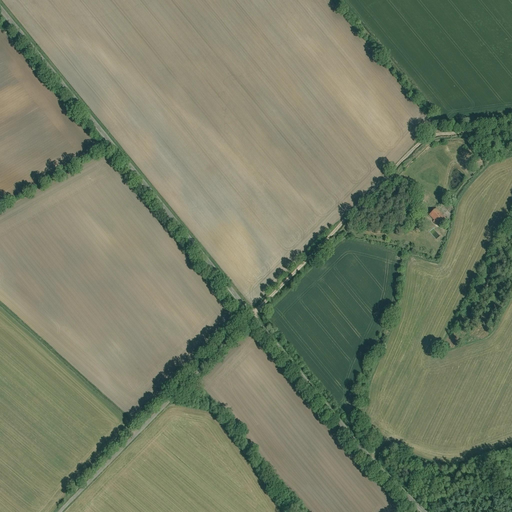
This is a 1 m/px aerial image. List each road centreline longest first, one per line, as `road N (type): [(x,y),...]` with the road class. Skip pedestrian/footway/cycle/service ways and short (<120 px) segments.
road 1 (unclassified): [(252,312),(0,5)]
road 2 (unclassified): [(252,312),(60,511)]
road 3 (unclassified): [(423,511),(252,312)]
road 4 (track): [(391,172),(429,136),(511,127)]
